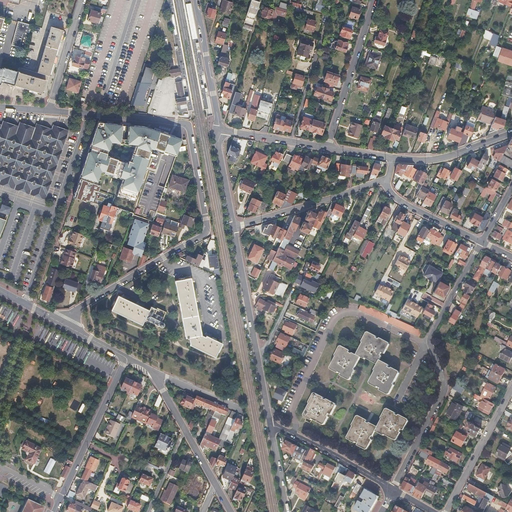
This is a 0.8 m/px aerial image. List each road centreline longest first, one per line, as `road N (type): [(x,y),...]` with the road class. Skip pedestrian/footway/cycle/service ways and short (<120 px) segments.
road 1 (residential): [(188,126),(206,232),(69,313),(64,324)]
road 2 (residential): [(392,488),(444,388),(429,337),(481,241)]
road 3 (residential): [(270,426),(233,226)]
road 4 (residential): [(26,303),(90,113)]
road 5 (residential): [(233,226),(387,178)]
road 6 (residential): [(375,0),(327,147)]
road 7 (residential): [(126,358),(61,497)]
road 8 (residential): [(445,511),(511,389)]
road 9 (residential): [(392,488),(270,426)]
road 10 (residential): [(220,130),(194,0)]
road 11 (residential): [(290,141),(328,15)]
road 12 (residential): [(215,484),(151,371)]
road 13 (residential): [(511,133),(439,158),(390,157)]
